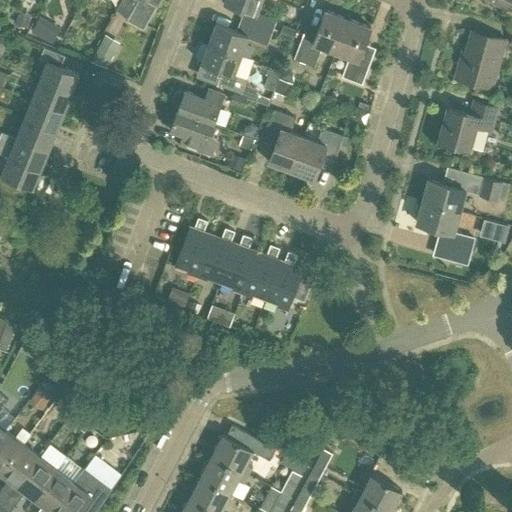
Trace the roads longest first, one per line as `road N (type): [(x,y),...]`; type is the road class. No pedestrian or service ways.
road 1 (residential): [(138,511),(207,391),(383,352)]
road 2 (residential): [(418,4),(354,235)]
road 3 (residential): [(354,235),(169,169)]
road 4 (residential): [(133,156),(190,0)]
road 5 (residential): [(129,285),(169,169)]
road 6 (residential): [(354,235),(356,284),(383,352)]
road 7 (residential): [(383,352),(497,311)]
